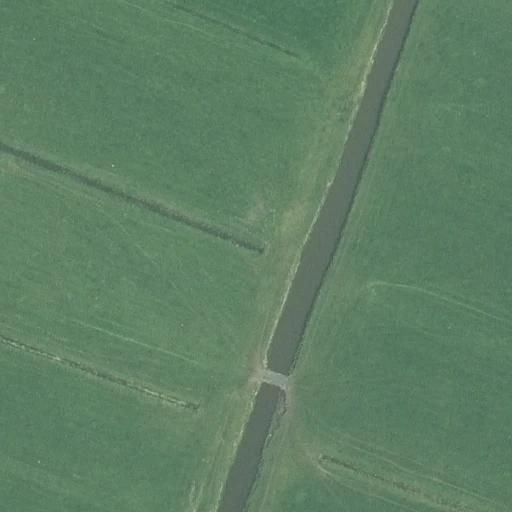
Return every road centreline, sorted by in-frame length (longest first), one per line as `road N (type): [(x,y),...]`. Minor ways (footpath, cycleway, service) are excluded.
road 1 (track): [(260,372),(243,361),(378,0)]
road 2 (track): [(511,501),(373,443),(325,399),(291,384)]
